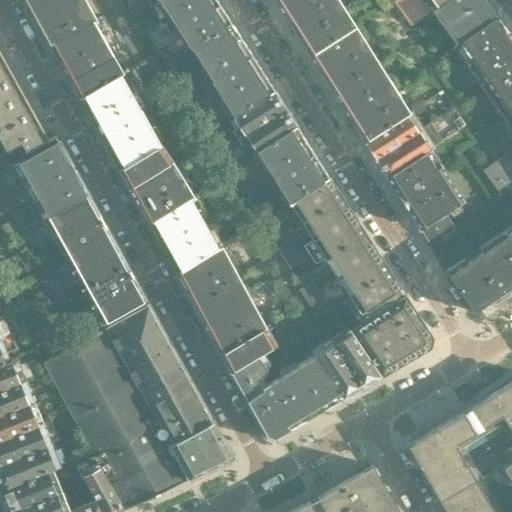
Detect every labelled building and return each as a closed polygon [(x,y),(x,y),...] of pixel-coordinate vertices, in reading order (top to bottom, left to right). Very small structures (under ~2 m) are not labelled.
[(25,0),(33,14),(59,0),(25,0)] [(79,0),(59,0),(33,14),(49,44),(90,22),(91,21),(87,13),(93,10),(87,0),(82,0),(80,1),(79,0)] [(230,23),(215,0),(158,0),(189,49),(190,49),(230,23)] [(344,9),(338,0),(273,0),(298,38),(344,9)] [(395,0),(393,1),(411,26),(431,11),(446,0),(395,0)] [(446,0),(431,11),(456,44),(496,16),(484,0),(446,0)] [(387,1),(379,7),(384,13),(392,7),(387,1)] [(377,61),(360,35),(344,9),(298,38),(331,90),(377,61)] [(496,16),(456,44),(452,47),(452,48),(456,45),(461,52),(457,55),(461,62),(465,59),(506,31),(496,16)] [(90,22),(49,44),(78,96),(118,73),(90,22)] [(230,23),(190,49),(210,82),(252,56),(230,23)] [(511,38),(506,31),(465,59),(471,67),(467,70),(472,77),(476,74),(511,49),(511,38)] [(511,49),(476,74),(483,84),(479,87),(484,94),(488,91),(511,74),(511,49)] [(37,119),(14,79),(0,53),(0,140),(5,150),(0,153),(0,161),(24,149),(26,152),(55,136),(54,134),(47,138),(43,131),(37,119)] [(273,91),(252,56),(210,82),(206,84),(214,96),(217,93),(232,116),(273,91)] [(408,111),(392,86),(377,61),(331,90),(362,140),(404,114),(408,111)] [(174,95),(197,81),(190,70),(175,79),(165,64),(157,69),(174,95)] [(118,73),(78,96),(88,114),(128,91),(118,73)] [(511,74),(488,91),(494,100),(490,103),(494,109),(498,107),(511,96),(511,74)] [(185,112),(208,97),(201,86),(178,101),(185,112)] [(159,143),(139,108),(137,109),(128,91),(88,114),(118,168),(159,143)] [(236,138),(284,108),(273,91),(232,116),(199,136),(210,154),(236,138)] [(509,122),(511,120),(511,96),(498,107),(504,115),(500,118),(505,125),(509,122)] [(254,150),(295,125),(284,108),(236,138),(210,154),(212,158),(220,171),(226,168),(246,155),(241,146),(248,141),(254,150)] [(373,157),(421,128),(410,110),(408,111),(404,114),(362,140),(373,157)] [(295,125),(254,150),(288,203),(328,177),(295,125)] [(384,174),(425,148),(429,148),(439,141),(434,134),(428,138),(421,128),(373,157),(384,174)] [(28,180),(68,159),(57,140),(57,141),(18,162),(28,180)] [(128,186),(165,162),(166,161),(172,158),(160,142),(159,143),(118,168),(128,186)] [(461,196),(450,179),(440,163),(437,164),(431,154),(432,153),(429,148),(425,148),(384,174),(416,225),(442,209),(461,196)] [(511,151),(483,172),(501,197),(510,190),(511,193),(511,151)] [(138,204),(175,181),(181,177),(171,160),(172,159),(172,158),(166,161),(165,162),(128,186),(138,204)] [(68,159),(28,180),(38,198),(77,176),(68,159)] [(7,181),(1,171),(0,172),(0,193),(20,231),(26,227),(3,184),(7,181)] [(48,216),(87,194),(77,176),(38,198),(48,216)] [(147,222),(185,198),(191,194),(192,194),(182,176),(181,177),(175,181),(138,204),(147,222)] [(352,214),(340,196),(328,177),(288,203),(312,240),(352,214)] [(57,233),(97,212),(87,194),(48,216),(57,233)] [(207,230),(197,213),(192,204),(196,201),(191,194),(185,198),(147,222),(166,256),(207,230)] [(455,229),(442,209),(416,225),(430,245),(455,229)] [(67,250),(106,229),(97,212),(57,233),(67,250)] [(375,250),(365,235),(352,214),(312,240),(335,276),(375,250)] [(272,230),(265,218),(257,223),(265,235),(272,230)] [(269,258),(257,236),(253,228),(241,234),(246,243),(250,240),(262,262),(269,258)] [(76,268),(116,246),(106,229),(67,250),(76,268)] [(207,230),(166,256),(193,305),(237,279),(227,262),(225,263),(207,230)] [(511,230),(499,239),(511,258),(511,230)] [(303,261),(289,239),(276,248),(290,269),(303,261)] [(511,258),(499,239),(447,274),(472,311),(489,300),(490,302),(492,301),(494,303),(508,293),(509,289),(507,287),(511,283),(511,258)] [(46,250),(41,240),(33,245),(39,255),(46,250)] [(116,246),(76,268),(86,285),(125,264),(116,246)] [(399,288),(387,269),(375,250),(335,276),(358,312),(354,315),(354,316),(355,316),(398,288),(399,288)] [(125,264),(86,285),(96,303),(135,282),(125,264)] [(64,293),(52,271),(44,276),(56,297),(64,293)] [(284,303),(291,299),(280,278),(272,282),(284,303)] [(237,279),(193,305),(220,353),(263,325),(237,279)] [(325,303),(311,281),(299,289),(312,311),(325,303)] [(135,282),(96,303),(105,320),(145,299),(135,282)] [(431,337),(421,322),(421,320),(418,315),(416,314),(404,295),(403,296),(398,288),(355,316),(360,323),(349,330),(379,376),(428,346),(431,337)] [(211,419),(148,304),(108,325),(169,441),(211,419)] [(273,328),(277,335),(303,321),(299,313),(273,328)] [(169,441),(108,325),(42,359),(99,465),(123,510),(188,479),(169,441)] [(263,325),(220,353),(230,371),(255,355),(274,344),(263,325)] [(379,376),(349,330),(348,327),(337,335),(326,342),(358,388),(379,376)] [(0,361),(8,358),(5,351),(16,347),(10,333),(2,336),(0,336),(0,361)] [(358,388),(326,342),(310,351),(313,355),(310,356),(340,399),(358,388)] [(286,429),(251,379),(261,374),(264,369),(255,355),(230,371),(265,434),(273,436),(286,429)] [(8,358),(0,361),(0,386),(17,380),(12,367),(18,365),(15,356),(8,358)] [(340,399),(310,356),(293,367),(322,409),(340,399)] [(322,409),(293,367),(276,378),(304,419),(322,409)] [(304,419),(276,378),(267,383),(261,374),(251,379),(286,429),(304,419)] [(24,377),(17,380),(0,386),(0,411),(26,401),(21,388),(27,386),(24,377)] [(496,471),(511,460),(511,379),(472,405),(465,409),(445,422),(406,444),(441,504),(483,480),(491,475),(490,474),(496,471)] [(26,401),(0,411),(0,436),(35,423),(30,409),(36,407),(33,398),(26,401)] [(169,441),(188,479),(228,461),(230,453),(211,419),(169,441)] [(35,423),(0,436),(0,462),(44,445),(39,432),(45,429),(42,420),(35,423)] [(51,442),(44,445),(0,462),(0,486),(45,470),(53,466),(48,453),(55,451),(51,442)] [(511,460),(496,471),(505,486),(511,481),(511,460)] [(117,511),(123,510),(99,465),(89,470),(83,461),(74,465),(95,502),(101,511),(117,511)] [(399,511),(377,473),(372,465),(316,497),(319,502),(313,506),(312,506),(309,501),(287,511),(399,511)] [(45,470),(0,486),(0,494),(7,511),(54,492),(45,470)] [(501,511),(483,480),(441,504),(445,511),(501,511)] [(62,511),(54,492),(7,511),(62,511)] [(101,511),(95,502),(68,511),(101,511)]
